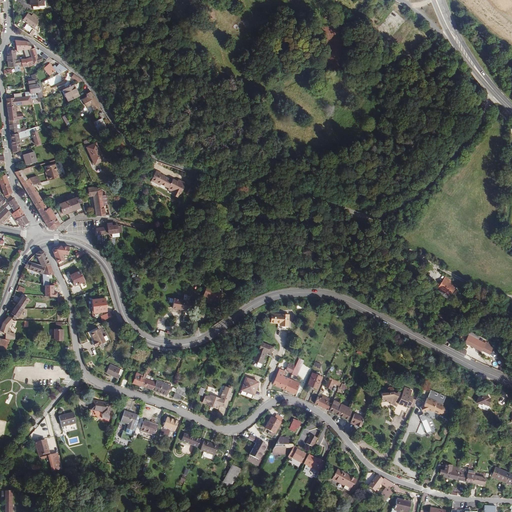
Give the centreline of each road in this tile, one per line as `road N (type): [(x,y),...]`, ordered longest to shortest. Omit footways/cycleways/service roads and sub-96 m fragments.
road 1 (secondary): [(62,239),(101,258),(125,317),(154,341),(201,340),(272,296),(324,293),(511,383)]
road 2 (residential): [(511,502),(442,495),(388,477),(329,420),(289,399),(225,429),(100,384),(83,369)]
road 3 (residential): [(6,34),(27,38),(81,77),(123,143),(197,172),(375,214)]
road 4 (residential): [(375,214),(419,189),(496,94)]
road 5 (residential): [(375,214),(391,239),(478,288),(511,297)]
road 6 (residential): [(0,77),(9,169),(33,222)]
road 7 (residential): [(83,369),(48,250)]
